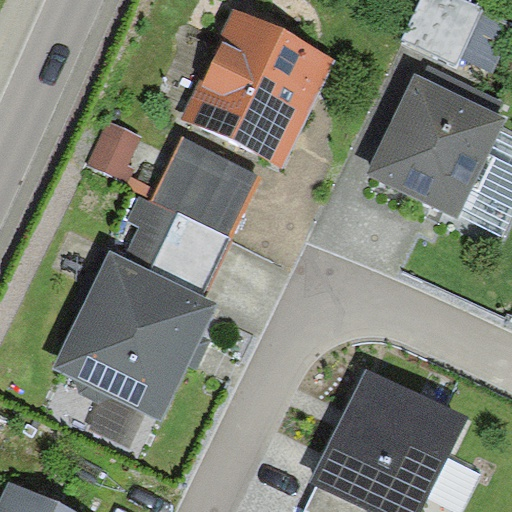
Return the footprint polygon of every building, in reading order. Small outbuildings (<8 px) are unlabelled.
[(464,67),(489,12),(461,0),(431,0),(412,44),(464,67)] [(167,114),(265,161),(315,58),(217,11),(167,114)] [(511,24),(491,15),(470,62),(496,73),(511,35),(511,24)] [(395,75),(348,176),(444,221),(491,120),(395,75)] [(130,181),(147,141),(114,126),(96,166),(130,181)] [(506,246),(511,234),(511,146),(469,228),(506,246)] [(143,257),(195,283),(219,234),(167,208),(143,257)] [(104,238),(46,354),(153,407),(211,290),(195,283),(143,257),(104,238)] [(354,375),(291,511),(403,511),(447,417),(354,375)] [(38,511),(0,495),(0,511),(38,511)]
